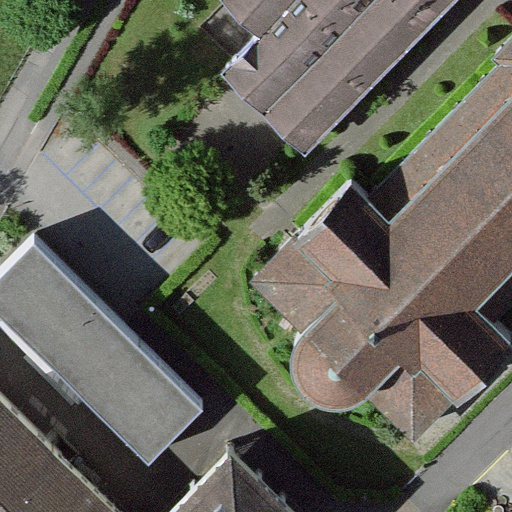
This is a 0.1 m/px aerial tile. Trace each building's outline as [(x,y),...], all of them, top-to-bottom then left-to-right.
[(455,0),(243,0),(270,27),(233,64),(314,144),(455,0)] [(511,35),(502,46),(511,55),(379,189),(362,172),(259,277),(314,330),(309,355),(321,375),(344,386),(369,374),(421,424),(511,330),(511,319),(505,313),(511,306),(511,35)] [(0,305),(149,450),(201,396),(33,234),(0,267),(0,305)] [(160,511),(127,511),(0,381),(0,511),(328,511),(247,428),(160,511)] [(511,511),(511,502),(501,511),(511,511)]
